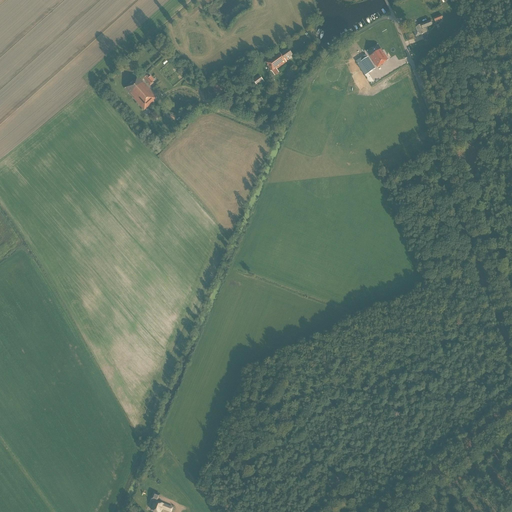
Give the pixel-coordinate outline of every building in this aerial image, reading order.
[(442,19),(443,19),(441,15),(440,15),(433,18),(436,25),(441,24),(439,20),(442,19)] [(428,32),(426,28),(423,29),(421,24),(412,28),(416,37),(428,32)] [(386,64),(385,63),(388,60),(378,44),(367,52),(377,68),(381,65),(382,67),(386,64)] [(289,50),(281,55),(279,52),(266,62),(268,66),(267,66),(272,73),(273,73),(275,76),(279,73),(277,70),(287,63),(285,60),(292,55),(289,50)] [(367,58),(361,62),(369,73),(375,69),(367,58)] [(147,76),(143,79),(149,85),(153,82),(147,76)] [(260,76),(253,80),(256,85),(258,87),(264,82),(263,80),(260,76)] [(144,111),(154,102),(154,101),(157,98),(138,77),(125,89),(144,111)] [(158,502),(161,495),(154,492),(151,500),(154,502),(151,510),(154,511),(155,511),(160,511),(162,509),(170,511),(172,508),(166,506),(164,505),(158,502)]
